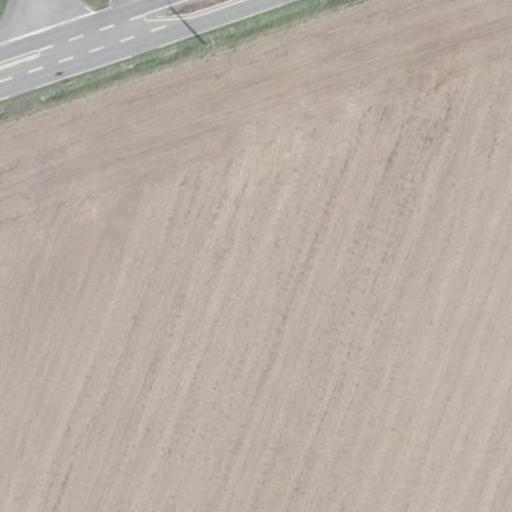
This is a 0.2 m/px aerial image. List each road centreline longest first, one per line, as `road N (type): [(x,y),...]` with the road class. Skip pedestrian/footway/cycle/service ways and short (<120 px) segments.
road 1 (secondary): [(114,49),(263,0)]
road 2 (secondary): [(0,88),(114,49)]
